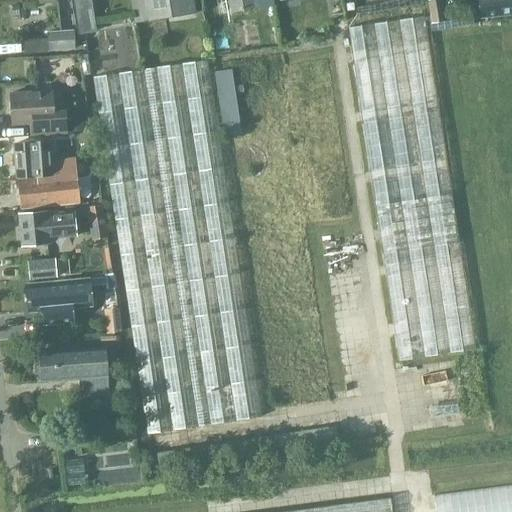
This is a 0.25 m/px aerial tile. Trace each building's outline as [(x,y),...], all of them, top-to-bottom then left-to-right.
[(74,0),(80,35),(95,33),(90,0),(74,0)] [(192,0),(129,0),(133,24),(148,22),(195,14),(192,0)] [(254,0),(216,0),(219,14),(255,8),(254,0)] [(445,22),(441,0),(425,0),(430,24),(445,22)] [(49,50),(75,48),(74,31),(48,32),(49,50)] [(10,74),(59,71),(58,56),(9,60),(10,74)] [(65,132),(64,111),(53,111),(52,90),(8,92),(10,125),(32,124),(32,126),(42,133),(65,132)] [(37,176),(38,178),(76,175),(74,160),(51,162),(49,142),(14,145),(17,178),(37,176)] [(77,175),(76,175),(38,178),(38,179),(18,181),(20,209),(80,203),(77,175)] [(86,207),(89,240),(104,239),(101,206),(86,207)] [(49,244),(48,239),(76,236),(74,212),(51,215),(50,213),(46,213),(46,212),(19,215),(22,247),(49,244)] [(27,262),(29,279),(56,276),(54,260),(27,262)] [(89,280),(26,286),(28,313),(42,311),(43,325),(73,323),(72,309),(84,307),(92,307),(89,280)] [(121,332),(119,308),(103,309),(105,334),(121,332)] [(109,395),(105,347),(37,352),(39,380),(78,378),(80,397),(109,395)] [(157,453),(159,470),(338,443),(335,426),(157,453)] [(67,486),(85,483),(82,459),(64,461),(67,486)]
